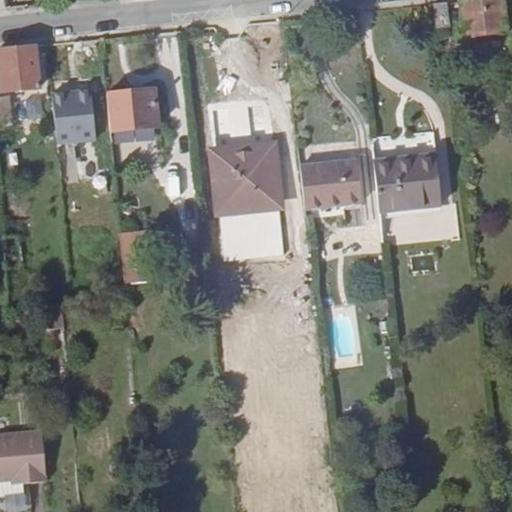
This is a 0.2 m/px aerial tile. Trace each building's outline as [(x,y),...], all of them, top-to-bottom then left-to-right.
[(511,31),(511,26),(508,0),(483,0),(461,3),(466,36),(511,31)] [(451,28),(448,4),(434,6),(437,30),(451,28)] [(35,47),(0,50),(0,65),(2,91),(38,88),(35,47)] [(54,143),(98,142),(96,88),(53,89),(54,143)] [(153,90),(136,91),(139,127),(155,125),(153,90)] [(109,129),(139,127),(136,91),(106,94),(109,129)] [(10,100),(0,101),(0,130),(12,129),(10,100)] [(76,182),(74,144),(60,145),(62,183),(76,182)] [(433,147),(372,153),(378,200),(438,194),(433,147)] [(357,156),(300,163),(305,205),(361,198),(357,156)] [(238,157),(214,160),(221,217),(280,211),(275,162),(253,164),(253,161),(238,162),(238,157)] [(120,233),(122,282),(149,281),(148,232),(120,233)] [(21,251),(5,252),(10,312),(37,310),(35,281),(23,281),(21,251)] [(47,306),(45,325),(60,327),(62,308),(47,306)] [(309,347),(289,348),(291,399),(312,398),(309,347)] [(41,426),(0,429),(0,473),(9,474),(10,481),(18,480),(45,478),(41,426)] [(0,492),(18,491),(18,480),(10,481),(9,474),(0,473),(0,492)]
